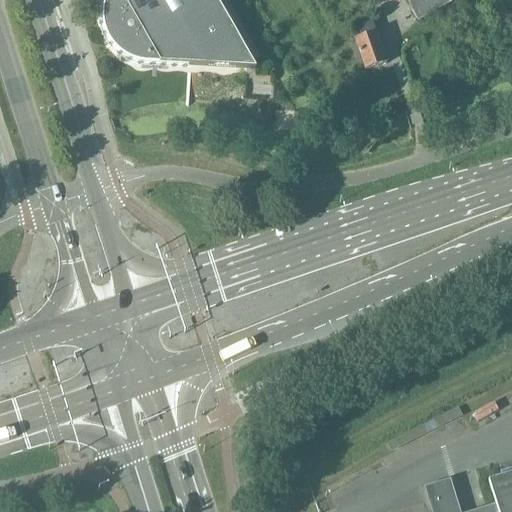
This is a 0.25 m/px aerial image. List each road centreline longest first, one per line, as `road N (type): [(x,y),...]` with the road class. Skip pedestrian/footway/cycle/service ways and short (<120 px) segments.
road 1 (unclassified): [(91,187),(174,172),(314,185),(511,130)]
road 2 (secondary): [(511,175),(126,307)]
road 3 (secondary): [(231,349),(511,233)]
road 4 (tertiary): [(91,187),(28,0)]
road 5 (tertiary): [(0,27),(52,203)]
road 6 (secondary): [(187,505),(181,437),(192,401),(231,349)]
road 7 (tertiary): [(187,505),(148,378)]
road 8 (tertiary): [(111,391),(149,511)]
road 9 (tertiary): [(126,307),(91,187)]
road 10 (tertiary): [(52,203),(89,319)]
